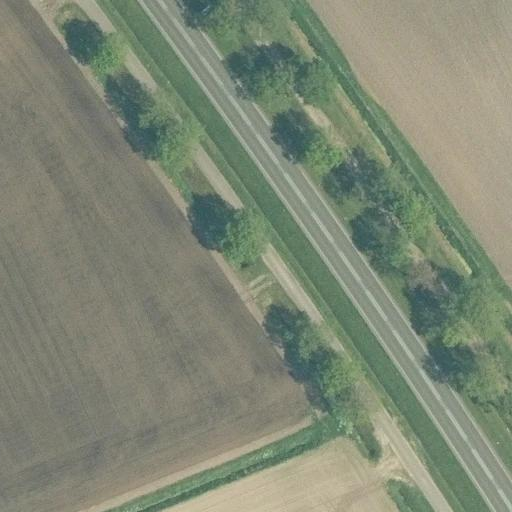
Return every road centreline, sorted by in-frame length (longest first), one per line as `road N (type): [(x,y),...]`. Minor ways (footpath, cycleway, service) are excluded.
road 1 (trunk): [(508,511),(377,313),(149,0)]
road 2 (unclassified): [(90,0),(173,110),(441,511)]
road 3 (track): [(511,401),(234,0)]
